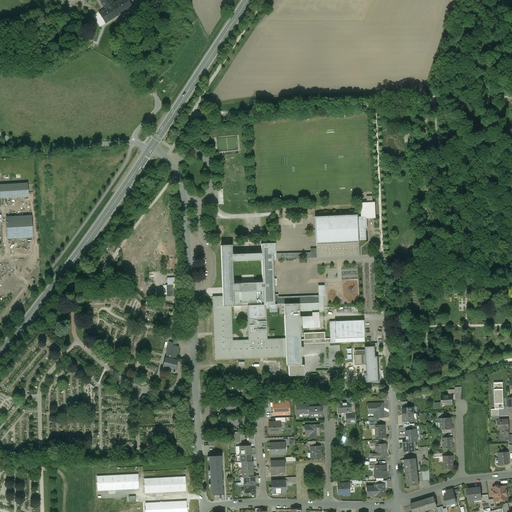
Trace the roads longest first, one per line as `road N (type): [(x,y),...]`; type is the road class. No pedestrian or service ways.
road 1 (residential): [(202,507),(182,189),(167,156),(151,148)]
road 2 (track): [(511,96),(193,113)]
road 3 (track): [(484,0),(441,88),(430,179),(438,193),(480,198),(511,220)]
road 4 (secondary): [(0,351),(151,148)]
road 5 (secondary): [(151,148),(249,0)]
road 6 (unclassified): [(151,148),(134,142),(28,149),(0,134)]
road 7 (track): [(193,113),(264,0)]
